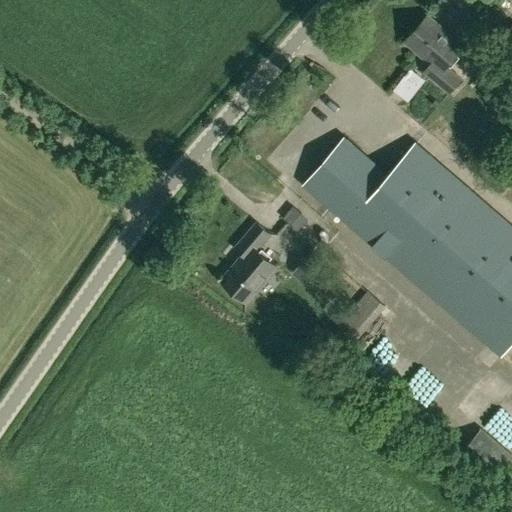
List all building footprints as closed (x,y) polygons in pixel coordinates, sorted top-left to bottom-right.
[(450,91),(461,79),(446,66),(464,45),(428,15),(407,39),(432,62),(425,70),(450,91)] [(483,167),(493,152),(451,123),(441,138),(483,167)] [(387,174),(344,136),(304,182),(347,221),(348,220),(387,174)] [(511,341),(511,224),(416,141),(387,174),(348,220),(501,354),(511,341)] [(291,211),(304,225),(317,213),(304,199),(291,211)] [(247,300),(277,265),(257,248),(270,233),(256,221),(235,246),(244,253),(222,279),(247,300)] [(335,262),(325,254),(317,263),(308,256),(299,267),(320,284),(330,272),(327,271),(335,262)] [(344,355),(387,305),(368,289),(325,339),(344,355)] [(511,444),(511,406),(508,403),(489,424),(511,444)] [(511,455),(482,429),(460,454),(511,498),(511,496),(511,455)]
